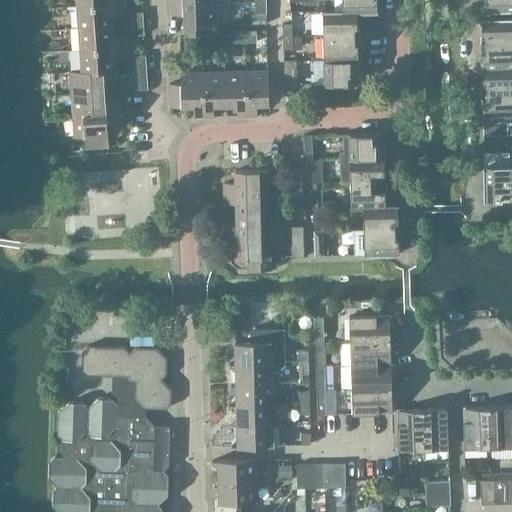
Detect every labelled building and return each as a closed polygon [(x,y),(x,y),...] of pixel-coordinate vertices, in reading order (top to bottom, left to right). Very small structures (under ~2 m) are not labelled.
[(341,0),(342,10),(342,11),(357,11),(377,11),(376,0),(341,0)] [(511,0),(484,0),(485,10),(511,9),(511,0)] [(266,13),(266,2),(254,2),(255,13),(266,13)] [(77,6),(79,27),(112,25),(111,14),(123,13),(122,3),(77,6)] [(171,14),(183,14),(184,38),(196,38),(195,26),(217,25),(216,3),(171,4),(171,14)] [(357,11),(342,11),(342,10),(322,11),(323,35),(354,34),(354,26),(357,26),(357,11)] [(143,23),(142,12),(131,12),(131,24),(143,23)] [(485,43),(511,42),(511,17),(481,18),(482,35),(485,35),(485,43)] [(144,34),(143,23),(131,24),(132,35),(144,34)] [(282,24),(283,36),(292,36),(291,23),(282,24)] [(79,27),(80,49),(125,46),(124,36),(113,37),(112,25),(79,27)] [(233,42),(245,42),(245,30),(233,31),(233,42)] [(256,30),(245,30),(245,42),(256,42),(256,30)] [(323,35),(323,59),(358,58),(357,42),(355,43),(354,34),(323,35)] [(292,49),(292,36),(283,36),(283,49),(292,49)] [(511,42),(485,43),(485,51),(482,51),(482,67),(511,66),(511,42)] [(80,49),(82,70),(82,71),(115,68),(114,57),(126,56),(125,46),(80,49)] [(146,66),(145,55),(134,55),(134,67),(146,66)] [(356,83),(355,74),(358,74),(358,58),(323,59),(324,84),(356,83)] [(296,60),(283,60),(284,84),(296,84),(296,60)] [(134,67),(135,78),(147,77),(146,66),(134,67)] [(485,83),(485,91),(511,90),(511,66),(482,67),(483,83),(485,83)] [(71,93),(105,91),(104,79),(116,78),(115,68),(82,71),(82,70),(70,71),(71,93)] [(257,116),(257,104),(269,104),(268,70),(246,71),(247,116),(257,116)] [(213,105),(225,105),(224,71),(203,72),(204,117),(214,117),(213,105)] [(237,116),(247,116),(246,71),(224,71),(225,105),(237,104),(237,116)] [(169,106),(193,106),(194,117),(204,117),(203,72),(180,72),(181,83),(169,83),(169,106)] [(147,89),(147,77),(135,78),(136,89),(147,89)] [(511,90),(485,91),(486,99),(483,99),(483,116),(511,115),(511,90)] [(105,102),(105,91),(71,93),(73,115),(118,111),(117,101),(105,102)] [(108,146),(107,122),(119,121),(118,111),(73,115),(74,137),(85,136),(85,148),(108,146)] [(492,122),(483,122),(483,135),(492,135),(492,122)] [(339,152),(339,158),(384,157),(383,141),(381,142),(380,133),(343,134),(343,151),(339,152)] [(316,149),(342,147),(341,134),(315,136),(316,149)] [(303,159),(311,159),(312,159),(312,147),(311,135),(303,135),(303,159)] [(483,152),(484,165),(484,199),(501,199),(501,196),(510,196),(509,164),(508,151),(483,152)] [(381,173),(384,173),(384,157),(339,158),(340,182),(350,182),(382,181),(381,173)] [(312,159),(311,159),(312,184),(321,183),(320,171),(322,171),(321,159),(312,159)] [(145,168),(72,173),(74,196),(82,195),(83,215),(70,216),(72,241),(135,236),(134,224),(149,223),(145,168)] [(305,198),(304,168),(289,168),(289,198),(305,198)] [(236,202),(236,214),(269,213),(268,169),(235,170),(235,182),(223,182),(224,202),(236,202)] [(382,189),(382,181),(350,182),(351,207),(363,206),(385,205),(385,204),(385,189),(382,189)] [(321,185),(321,183),(312,184),(313,207),(322,207),(321,195),(323,195),(323,185),(321,185)] [(363,206),(363,229),(395,228),(395,220),(398,220),(397,204),(385,204),(385,205),(363,206)] [(322,220),(322,207),(313,207),(313,221),(322,220)] [(271,269),(270,234),(269,213),(236,214),(236,225),(224,225),(225,246),(237,245),(237,257),(247,257),(247,269),(271,269)] [(306,256),(306,226),(290,226),(291,256),(306,256)] [(395,228),(363,229),(353,230),(354,254),(399,253),(398,236),(395,237),(395,228)] [(323,255),(323,242),(314,242),(315,255),(323,255)] [(349,316),(350,341),(390,339),(389,314),(349,316)] [(315,342),(324,341),(323,317),(314,317),(315,342)] [(235,355),(234,356),(229,360),(229,364),(272,362),(285,362),(284,328),(250,329),(250,342),(234,342),(235,355)] [(390,363),(390,339),(350,341),(350,365),(390,363)] [(315,342),(316,366),(324,366),(324,341),(315,342)] [(49,461),(49,471),(49,476),(57,485),(52,490),(52,505),(58,511),(161,511),(162,508),(157,503),(167,494),(167,474),(163,470),(168,465),(169,426),(154,425),(145,415),(145,407),(165,408),(171,403),(171,388),(161,378),(166,374),(166,357),(157,347),(135,347),(129,351),(124,346),(86,345),(81,350),(81,370),(86,375),(128,376),(128,383),(112,398),(99,398),(97,398),(87,407),(84,402),(68,402),(57,411),(57,434),(61,438),(61,456),(55,456),(49,461)] [(298,351),(298,362),(308,362),(308,350),(298,351)] [(235,371),(236,384),(279,383),(279,373),(272,373),(272,362),(229,364),(229,367),(234,371),(235,371)] [(308,362),(298,362),(299,374),(308,373),(308,362)] [(350,365),(351,389),(391,387),(390,363),(350,365)] [(316,366),(316,390),(325,390),(324,366),(316,366)] [(273,403),(273,394),(280,393),(279,383),(236,384),(236,396),(235,396),(230,401),(230,404),(273,403)] [(392,412),(391,389),(391,387),(351,389),(352,414),(392,412)] [(317,415),(326,414),(325,390),(316,390),(317,415)] [(299,391),(300,403),(309,402),(309,391),(299,391)] [(300,414),(310,414),(309,402),(300,403),(300,414)] [(273,413),(273,403),(230,404),(230,408),(235,412),(236,412),(237,425),(279,424),(279,413),(273,413)] [(489,447),(511,446),(511,429),(511,406),(487,407),(489,447)] [(489,447),(487,407),(462,407),(464,448),(489,447)] [(448,448),(446,408),(422,409),(423,449),(448,448)] [(398,450),(423,449),(422,409),(397,410),(398,450)] [(236,437),(231,442),(231,446),(284,444),(284,423),(279,424),(237,425),(237,437),(236,437)] [(300,445),(310,444),(309,433),(300,433),(300,445)] [(254,459),(223,460),(211,460),(212,464),(216,468),(218,468),(218,481),(255,480),(254,459)] [(320,463),(308,464),(309,488),(321,487),(320,463)] [(321,487),(333,487),(332,463),(320,463),(321,487)] [(345,487),(345,478),(344,463),(332,463),(333,487),(345,487)] [(308,464),(296,464),(297,488),(309,488),(308,464)] [(399,478),(399,495),(408,495),(408,478),(399,478)] [(507,479),(493,480),(495,503),(508,503),(507,479)] [(213,498),(213,511),(236,511),(242,507),(245,506),(245,501),(256,501),(255,480),(218,481),(219,493),(217,493),(213,498)] [(426,493),(449,493),(449,480),(425,481),(426,493)] [(495,503),(493,480),(480,480),(481,504),(495,503)] [(450,505),(449,493),(426,493),(426,506),(450,505)]
